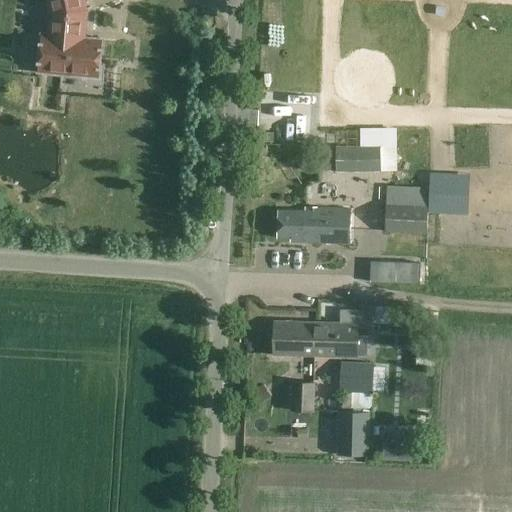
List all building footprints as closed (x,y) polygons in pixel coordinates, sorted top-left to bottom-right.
[(83,0),(48,0),(51,13),(49,36),(43,36),(42,45),(37,44),(35,62),(40,63),(40,72),(84,76),(83,80),(102,82),(103,67),(99,66),(102,41),(81,39),(82,29),(84,30),(86,11),(83,0)] [(363,126),(363,143),(383,142),(384,168),(400,167),(399,124),(363,126)] [(336,147),(336,172),(381,172),(380,147),(336,147)] [(386,206),(385,233),(428,234),(429,207),(386,206)] [(352,245),(353,210),(306,209),(306,213),(280,212),(279,240),(292,240),(292,244),(352,245)] [(302,271),(313,272),(314,257),(303,257),(302,271)] [(393,272),(371,271),(371,284),(392,285),(393,272)] [(401,315),(400,331),(433,333),(434,312),(420,311),(420,317),(401,315)] [(318,357),(319,324),(276,323),(275,355),(318,357)] [(358,325),(319,324),(318,357),(358,358),(358,325)] [(339,393),(342,393),(341,406),(373,408),(374,394),(375,364),(341,363),(339,393)] [(315,412),(317,383),(293,383),(292,412),(315,412)] [(367,456),(368,413),(341,412),(339,455),(367,456)] [(424,439),(408,443),(413,461),(429,456),(424,439)]
